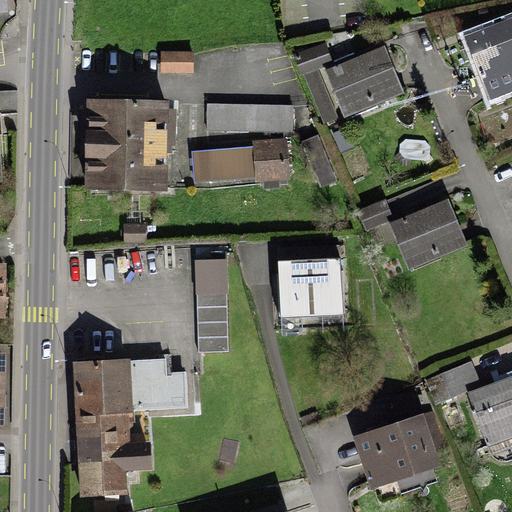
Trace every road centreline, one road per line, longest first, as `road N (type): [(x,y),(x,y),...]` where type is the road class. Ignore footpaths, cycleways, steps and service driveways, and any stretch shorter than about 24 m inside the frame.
road 1 (primary): [(36,511),(48,0)]
road 2 (residential): [(423,59),(511,253)]
